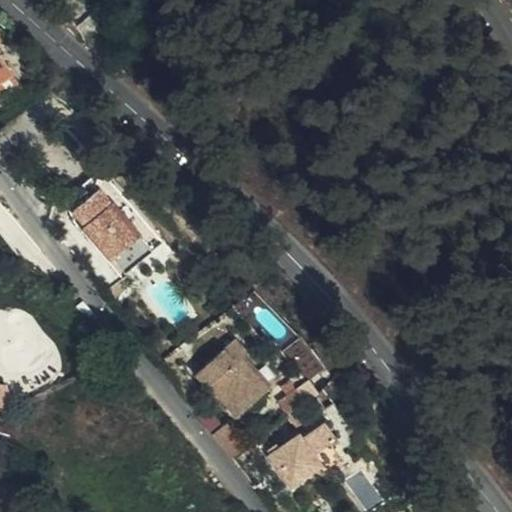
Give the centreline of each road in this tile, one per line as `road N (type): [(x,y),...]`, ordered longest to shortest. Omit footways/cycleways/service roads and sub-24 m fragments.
road 1 (secondary): [(13,0),(296,258),(500,511)]
road 2 (residential): [(266,511),(0,173)]
